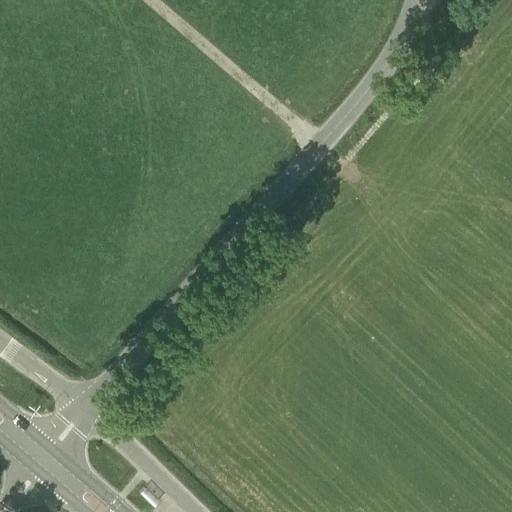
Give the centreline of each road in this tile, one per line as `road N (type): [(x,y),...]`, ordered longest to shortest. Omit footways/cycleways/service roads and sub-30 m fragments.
road 1 (tertiary): [(89,405),(365,91),(420,0)]
road 2 (unclassified): [(199,511),(89,405)]
